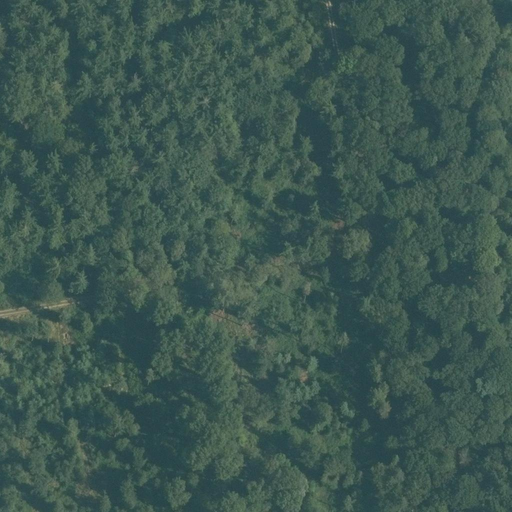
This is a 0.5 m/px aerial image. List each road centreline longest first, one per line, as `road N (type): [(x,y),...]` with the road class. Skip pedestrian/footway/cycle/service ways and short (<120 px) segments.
road 1 (track): [(329,0),(413,511)]
road 2 (track): [(373,268),(0,323)]
